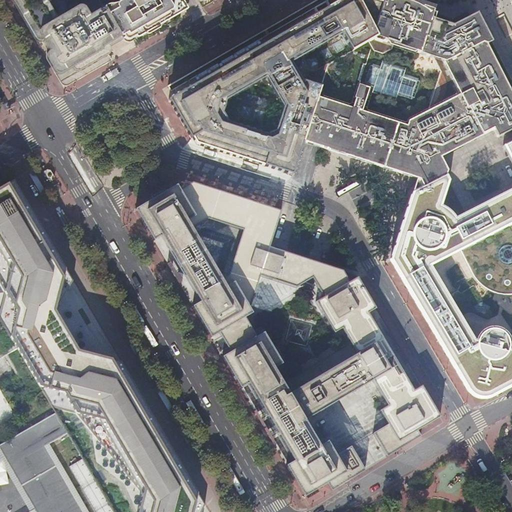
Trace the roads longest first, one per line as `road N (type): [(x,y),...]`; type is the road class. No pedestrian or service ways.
road 1 (residential): [(173,160),(345,223),(467,426)]
road 2 (secondary): [(96,208),(275,511)]
road 3 (residential): [(467,426),(325,511)]
